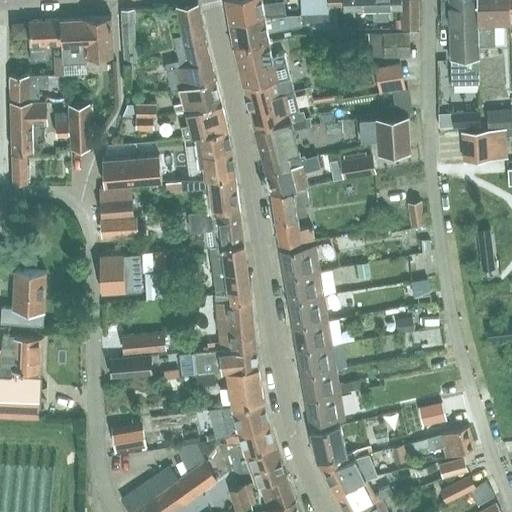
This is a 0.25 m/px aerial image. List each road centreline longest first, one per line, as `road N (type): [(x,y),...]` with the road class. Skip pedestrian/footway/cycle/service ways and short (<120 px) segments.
road 1 (residential): [(329,511),(293,431),(256,196),(210,0)]
road 2 (residential): [(114,511),(96,464),(90,233),(64,198),(4,194)]
road 3 (residential): [(511,499),(448,322),(432,178)]
road 4 (residential): [(4,194),(7,0)]
road 5 (residential): [(432,178),(430,0)]
